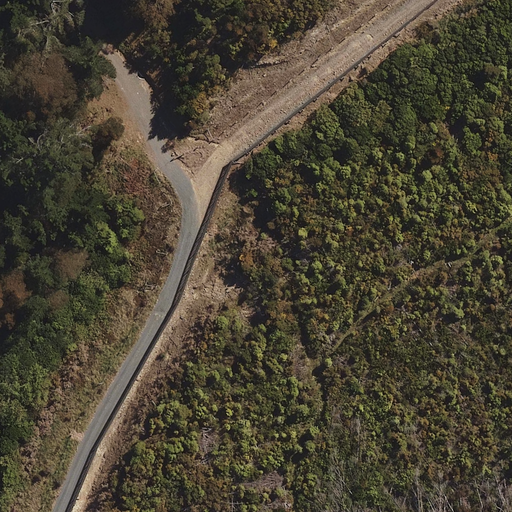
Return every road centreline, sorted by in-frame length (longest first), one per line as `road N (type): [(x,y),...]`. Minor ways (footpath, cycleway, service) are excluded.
road 1 (track): [(419,0),(220,160),(189,207)]
road 2 (track): [(140,112),(74,94),(0,25)]
